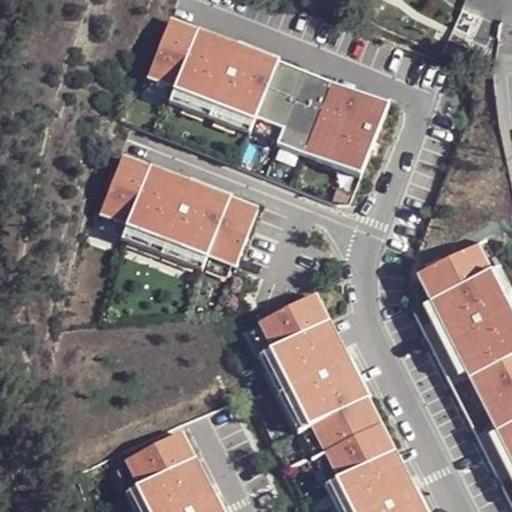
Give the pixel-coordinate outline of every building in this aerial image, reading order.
[(307,148),(364,171),(389,109),(169,22),(146,79),(174,90),(172,95),(253,127),(254,122),(281,132),(308,143),(307,148)] [(253,127),(172,95),(168,105),(249,137),(253,127)] [(308,143),(281,132),(276,147),(303,158),(308,143)] [(364,171),(307,148),(303,158),(360,181),(364,171)] [(126,227),(124,231),(205,263),(207,259),(234,269),(257,212),(121,159),(98,216),(126,227)] [(120,241),(201,273),(205,263),(124,231),(120,241)] [(511,297),(485,244),(476,248),(511,319),(511,297)] [(511,319),(476,248),(417,278),(444,331),(454,326),(459,338),(449,343),(509,461),(511,459),(511,319)] [(421,511),(313,298),(259,326),(272,352),(267,354),(306,432),(311,430),(338,482),(333,485),(346,511),(421,511)] [(267,354),(258,359),(297,437),(306,432),(267,354)] [(218,511),(179,435),(125,463),(138,489),(133,491),(143,511),(218,511)] [(346,511),(333,485),(323,489),(334,511),(346,511)] [(143,511),(133,491),(124,496),(131,511),(143,511)]
